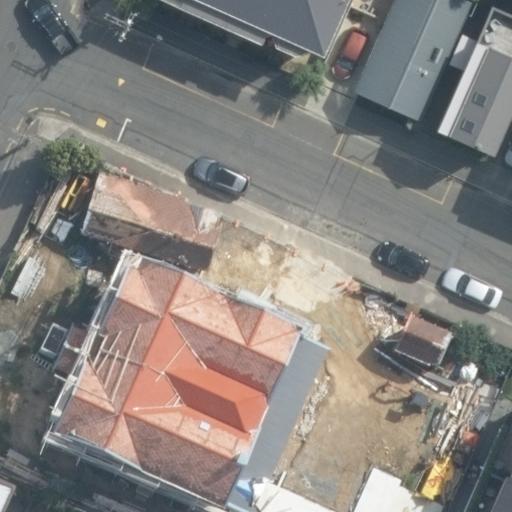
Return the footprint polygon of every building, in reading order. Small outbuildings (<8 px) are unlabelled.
[(156,0),(255,45),(261,32),(265,34),(269,47),(288,56),(302,51),(317,57),(341,0),(156,0)] [(472,2),(466,0),(392,0),(352,92),(420,121),(472,2)] [(454,55),(465,60),(435,127),(490,152),(511,102),(511,13),(490,3),(474,40),(462,35),(454,55)] [(47,439),(206,511),(219,511),(220,511),(395,511),(409,480),(372,463),(355,499),(287,467),(292,454),(303,459),(315,432),(305,428),(310,417),(301,413),(327,352),(297,337),(297,335),(194,291),(188,278),(168,269),(156,274),(135,264),(131,273),(123,269),(94,337),(71,327),(51,371),(74,382),(47,439)] [(511,511),(511,449),(484,511),(511,511)] [(0,511),(3,511),(15,489),(0,482),(0,511)]
